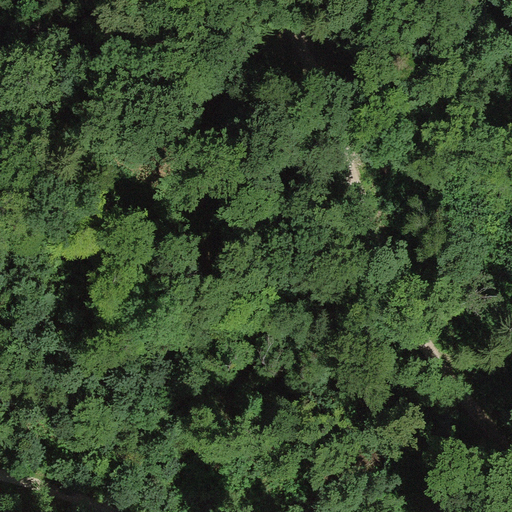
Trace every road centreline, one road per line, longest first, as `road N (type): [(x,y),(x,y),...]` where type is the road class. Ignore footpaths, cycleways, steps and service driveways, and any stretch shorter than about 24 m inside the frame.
road 1 (track): [(511,458),(396,297),(318,79),(277,0)]
road 2 (track): [(0,242),(126,406),(150,463),(154,511)]
